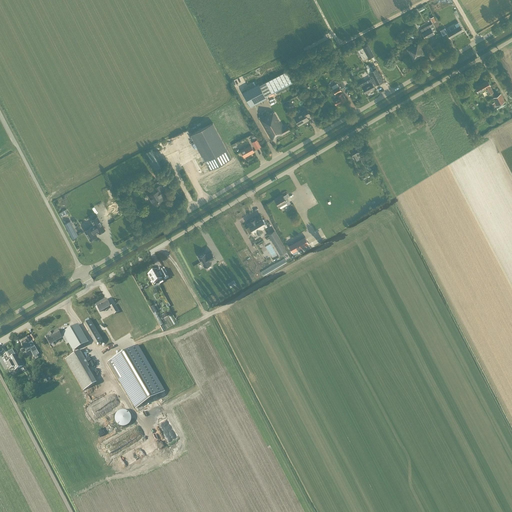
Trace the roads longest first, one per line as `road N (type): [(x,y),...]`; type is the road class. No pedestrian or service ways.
road 1 (unclassified): [(511,21),(82,273)]
road 2 (unclassified): [(90,288),(511,41)]
